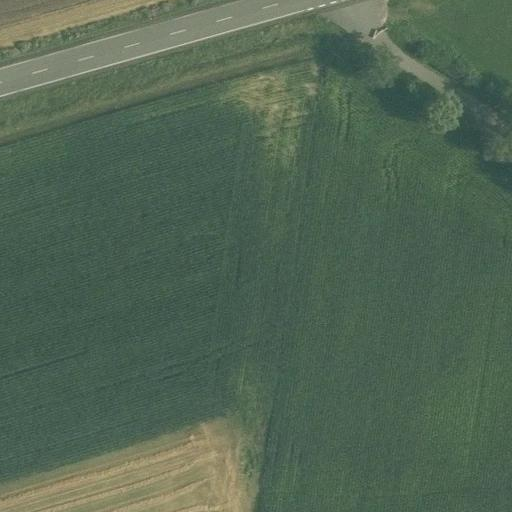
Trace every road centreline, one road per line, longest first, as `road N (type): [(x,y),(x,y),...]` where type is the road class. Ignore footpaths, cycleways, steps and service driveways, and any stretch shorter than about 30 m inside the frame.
road 1 (secondary): [(0,82),(292,0)]
road 2 (unclassified): [(346,0),(385,46),(511,127)]
